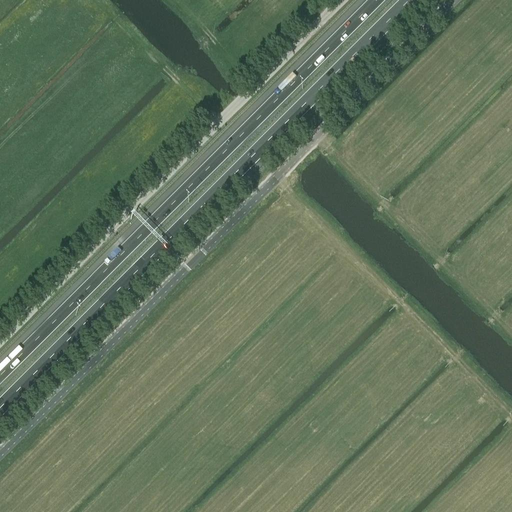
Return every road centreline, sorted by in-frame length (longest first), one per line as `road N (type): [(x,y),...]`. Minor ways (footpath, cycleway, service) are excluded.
road 1 (unclassified): [(0,453),(454,0)]
road 2 (motorway): [(0,408),(414,0)]
road 3 (motorway): [(376,0),(0,375)]
road 4 (unclassified): [(0,341),(342,0)]
